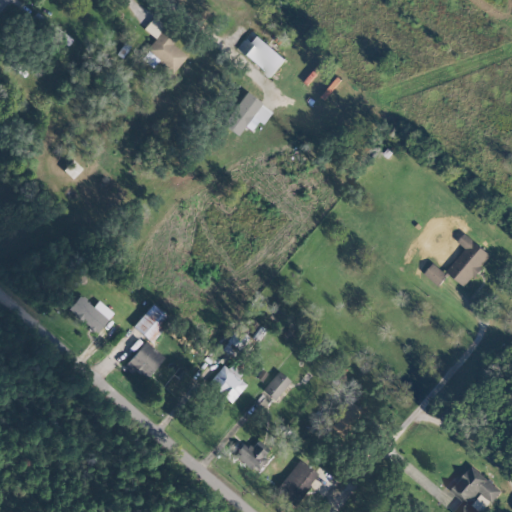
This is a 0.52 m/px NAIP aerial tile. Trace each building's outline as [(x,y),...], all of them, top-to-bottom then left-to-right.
[(186,58),(172,42),(175,39),(154,17),(143,27),(155,39),(146,47),(170,73),(186,58)] [(242,54),(270,77),(285,59),(258,36),(242,54)] [(71,178),(80,168),(71,160),(62,170),(71,178)] [(465,248),(447,271),(465,287),(491,255),(465,233),(457,242),(465,248)] [(447,273),(432,263),(424,276),(440,285),(447,273)] [(97,300),(91,306),(79,295),(66,309),(93,333),(112,313),(97,300)] [(131,326),(149,343),(169,320),(151,304),(131,326)] [(246,337),(235,328),(226,340),(238,349),(246,337)] [(163,358),(145,341),(126,362),(144,378),(163,358)] [(230,402),(245,384),(222,365),(207,382),(230,402)] [(261,390),(273,400),(289,381),(277,371),(261,390)] [(327,427),(340,437),(360,409),(347,400),(327,427)] [(232,456),(256,470),(267,452),(251,443),(248,448),(240,443),(232,456)] [(317,473),(296,459),(273,492),(293,506),(317,473)] [(502,491),(473,465),(450,490),(462,501),(452,511),(479,511),(472,505),(482,494),(492,503),(502,491)]
